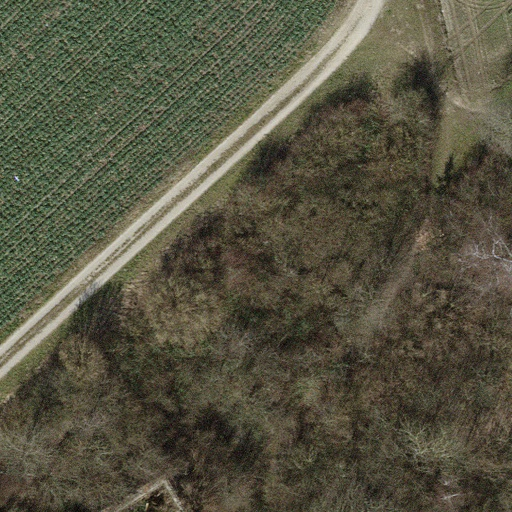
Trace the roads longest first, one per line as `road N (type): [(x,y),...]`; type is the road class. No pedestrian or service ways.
road 1 (track): [(0,363),(333,56),(382,0)]
road 2 (track): [(443,110),(416,251),(244,511)]
road 3 (track): [(388,0),(421,48),(443,110)]
